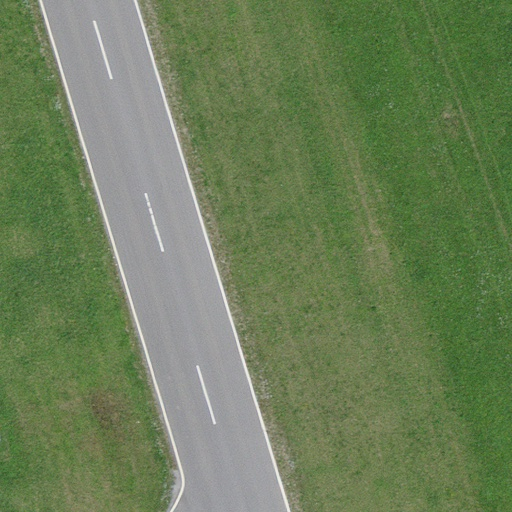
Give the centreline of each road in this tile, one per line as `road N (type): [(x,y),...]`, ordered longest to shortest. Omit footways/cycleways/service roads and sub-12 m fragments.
road 1 (motorway): [(340,0),(511,505)]
road 2 (unclassified): [(83,0),(234,511)]
road 3 (motorway): [(511,123),(468,0)]
